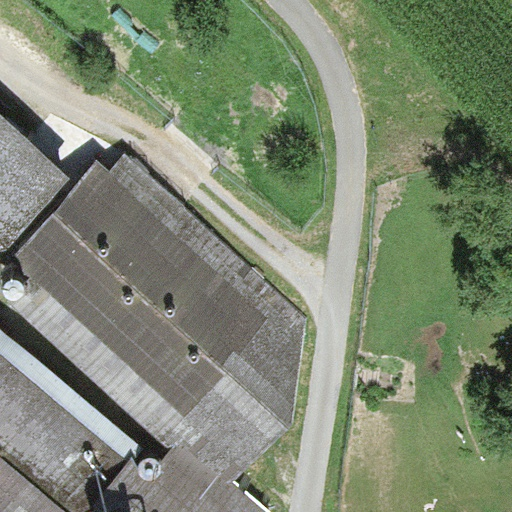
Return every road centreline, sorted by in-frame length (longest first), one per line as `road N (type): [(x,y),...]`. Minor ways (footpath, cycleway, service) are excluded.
road 1 (track): [(304,511),(352,232),(342,99),(275,0)]
road 2 (track): [(338,317),(143,143),(0,48)]
